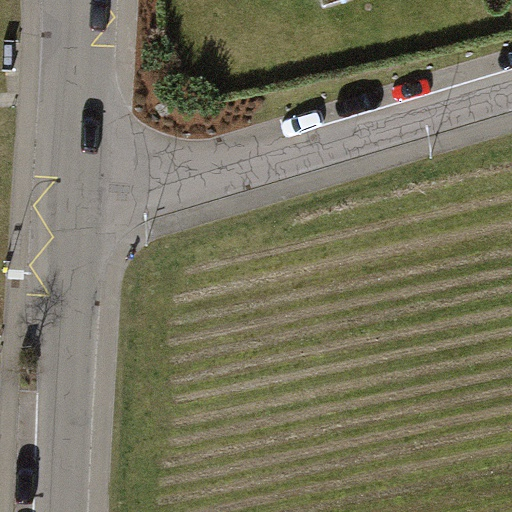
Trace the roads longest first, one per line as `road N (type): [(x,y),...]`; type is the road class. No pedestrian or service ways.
road 1 (residential): [(511,84),(181,181),(72,183)]
road 2 (residential): [(60,511),(72,183)]
road 3 (residential): [(72,183),(81,0)]
